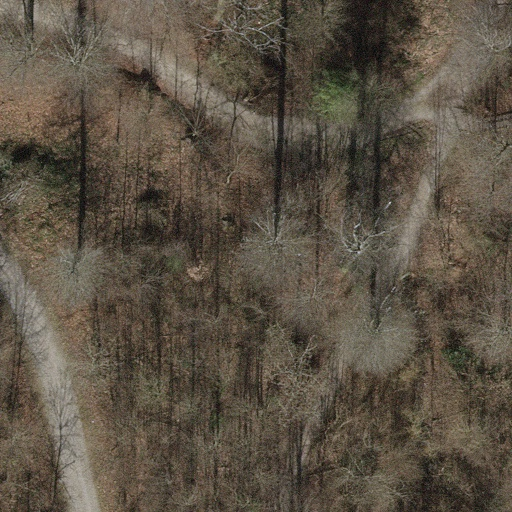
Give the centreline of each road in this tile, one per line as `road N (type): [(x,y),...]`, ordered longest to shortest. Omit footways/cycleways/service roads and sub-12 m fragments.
road 1 (track): [(459,99),(373,132),(274,141),(243,131),(188,82),(137,54),(0,11)]
road 2 (track): [(0,280),(46,361),(86,511)]
